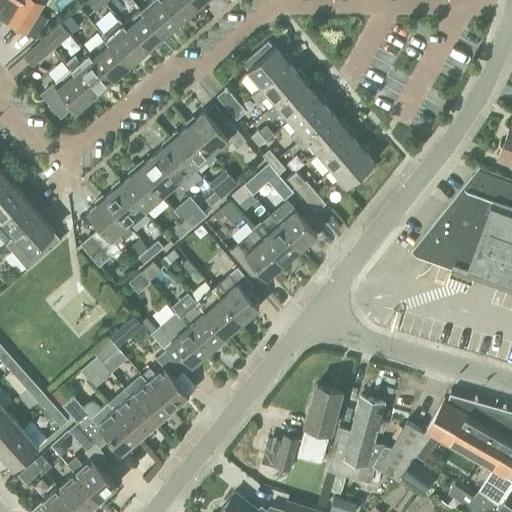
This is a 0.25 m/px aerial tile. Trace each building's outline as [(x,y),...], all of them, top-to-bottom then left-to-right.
[(0,0),(0,16),(6,21),(27,34),(46,4),(39,0),(0,0)] [(97,11),(107,2),(104,0),(89,0),(88,1),(97,11)] [(165,35),(182,20),(165,0),(150,0),(142,7),(165,35)] [(165,0),(182,20),(199,5),(195,0),(165,0)] [(148,50),(165,35),(142,7),(124,23),(148,50)] [(64,22),(73,32),(81,25),(72,15),(64,22)] [(103,32),(108,37),(131,64),(148,50),(124,23),(120,18),(103,32)] [(63,41),(73,32),(64,22),(54,31),(63,41)] [(56,47),(47,37),(28,52),(37,63),(56,47)] [(114,79),(131,64),(108,37),(90,52),(114,79)] [(268,41),(245,61),(251,68),(264,84),(265,85),(292,62),(292,61),(293,60),(287,53),(286,54),(278,45),(275,48),(268,41)] [(67,61),(73,67),(96,95),(114,79),(90,52),(82,60),(76,53),(67,61)] [(264,84),(252,95),(259,102),(271,92),(279,102),(307,79),(306,78),(307,76),(301,69),(300,71),(292,62),(265,85),(264,84)] [(54,94),(48,100),(62,116),(74,106),(78,110),(96,95),(73,67),(49,88),(54,94)] [(279,102),(267,113),(274,121),(287,111),(293,118),(320,95),(322,94),(315,86),(314,87),(307,79),(279,102)] [(233,113),(243,104),(228,86),(218,95),(233,113)] [(300,126),(291,134),(298,142),(307,135),(334,112),(325,101),(326,99),(322,94),(320,95),(293,118),(300,126)] [(190,125),(214,152),(231,138),(238,147),(247,139),(216,101),(207,109),(208,110),(198,119),(195,116),(188,122),(190,125)] [(243,104),(233,113),(238,118),(248,110),(243,104)] [(307,135),(298,142),(303,149),(313,141),(321,152),(348,128),(350,127),(343,119),(341,120),(334,112),(307,135)] [(511,124),(500,155),(511,159),(511,162),(511,165),(511,124)] [(214,153),(214,152),(190,125),(181,133),(178,131),(171,137),(197,167),(206,159),(210,163),(217,157),(214,153)] [(348,128),(321,152),(334,167),(361,144),(353,134),(354,133),(350,127),(348,128)] [(260,144),(267,139),(259,129),(252,134),(260,144)] [(180,182),(197,167),(171,137),(164,143),(167,146),(156,155),(180,182)] [(361,144),(334,167),(342,176),(337,180),(344,188),(349,184),(360,175),(364,180),(377,169),(373,164),(376,161),(367,150),(368,149),(363,143),(361,144)] [(273,164),(279,158),(270,148),(264,153),(270,160),(273,164)] [(163,196),(180,182),(156,155),(147,162),(145,160),(137,166),(163,196)] [(273,164),(280,173),(287,167),(279,158),(273,164)] [(280,173),(273,164),(270,160),(260,169),(285,198),(294,191),(279,174),(280,173)] [(0,193),(14,181),(0,165),(0,193)] [(148,209),(163,196),(137,166),(131,171),(133,174),(124,182),(148,209)] [(511,176),(483,166),(411,251),(511,288),(511,176)] [(298,168),(289,176),(298,187),(297,187),(303,194),(313,185),(298,168)] [(214,186),(223,196),(232,188),(223,178),(214,186)] [(148,209),(124,182),(122,180),(114,186),(117,189),(106,197),(130,224),(148,209)] [(0,223),(29,198),(14,181),(0,193),(0,223)] [(245,182),(233,193),(241,202),(253,192),(248,186),(245,182)] [(313,185),(303,194),(318,211),(327,202),(313,185)] [(207,198),(212,204),(223,196),(214,186),(213,187),(216,190),(207,198)] [(101,226),(81,243),(101,265),(122,247),(114,238),(130,224),(106,197),(104,195),(98,200),(100,203),(89,212),(101,226)] [(0,234),(7,243),(40,211),(29,198),(0,223),(0,234)] [(280,207),(272,214),(302,248),(318,234),(297,210),(288,200),(280,207)] [(183,218),(192,228),(201,220),(193,210),(183,218)] [(40,211),(7,243),(28,267),(30,270),(64,240),(57,231),(40,211)] [(286,263),(302,248),(272,214),(255,228),(286,263)] [(182,236),(192,228),(183,218),(173,227),(182,236)] [(269,278),(286,263),(255,228),(239,242),(231,249),(259,281),(267,275),(269,278)] [(150,247),(156,253),(165,245),(159,239),(150,247)] [(146,262),(156,253),(150,247),(140,255),(146,262)] [(150,279),(162,269),(154,260),(142,270),(150,279)] [(216,286),(246,320),(261,307),(248,292),(256,285),(240,266),(239,266),(216,286)] [(216,286),(198,302),(228,335),(236,329),(239,330),(244,326),(244,322),(246,320),(216,286)] [(182,316),(211,350),(228,335),(198,302),(182,316)] [(211,350),(182,316),(177,310),(152,331),(166,347),(175,339),(196,363),(211,350)] [(129,338),(120,328),(111,336),(119,346),(129,338)] [(149,367),(142,373),(173,410),(191,395),(176,377),(185,369),(166,347),(152,331),(152,332),(166,349),(157,357),(164,366),(155,374),(149,367)] [(97,355),(107,367),(108,366),(104,361),(120,347),(119,346),(111,336),(110,336),(94,350),(98,355),(97,355)] [(2,344),(0,345),(0,356),(5,362),(13,356),(2,344)] [(91,380),(107,367),(97,355),(82,369),(91,380)] [(22,381),(29,374),(19,362),(11,369),(22,381)] [(142,373),(125,388),(157,424),(173,410),(142,373)] [(35,381),(28,387),(38,399),(46,393),(35,381)] [(323,457),(331,430),(342,389),(332,386),(330,383),(325,382),(322,383),(319,383),(300,451),(323,457)] [(125,388),(110,401),(142,437),(157,424),(125,388)] [(74,394),(67,401),(64,404),(78,421),(82,425),(93,415),(74,394)] [(396,479),(401,470),(426,430),(407,419),(392,444),(382,442),(382,441),(374,441),(385,400),(362,394),(352,429),(338,426),(317,503),(325,505),(334,471),(372,481),(373,476),(378,468),(396,479)] [(443,437),(508,474),(511,466),(511,410),(447,395),(429,428),(443,437)] [(55,418),(63,412),(51,399),(44,406),(55,418)] [(93,415),(112,437),(125,452),(142,437),(110,401),(93,415)] [(0,444),(22,424),(6,406),(0,410),(0,444)] [(88,450),(97,442),(82,425),(78,421),(70,429),(88,450)] [(22,424),(0,444),(0,450),(14,466),(39,443),(22,424)] [(429,428),(414,450),(428,459),(443,437),(429,428)] [(262,462),(276,465),(291,469),(300,437),(284,433),(283,440),(269,436),(262,462)] [(438,467),(428,459),(414,450),(401,470),(424,487),(438,467)] [(36,458),(47,471),(53,465),(42,453),(36,458)] [(75,471),(101,499),(118,484),(93,455),(75,471)] [(46,471),(47,471),(36,458),(19,473),(27,482),(43,468),(46,471)] [(511,490),(511,479),(507,476),(494,469),(485,483),(480,490),(502,506),(501,507),(507,511),(511,511),(511,492),(511,490)] [(83,511),(86,511),(101,499),(75,471),(59,485),(83,511)] [(43,499),(31,509),(34,511),(83,511),(59,485),(43,499)] [(268,509),(255,498),(252,502),(237,490),(219,511),(330,511),(288,499),(288,500),(274,495),(271,505),(268,509)] [(507,511),(501,507),(502,506),(480,490),(470,504),(480,511),(507,511)] [(353,511),(356,501),(333,495),(329,510),(337,511),(353,511)]
